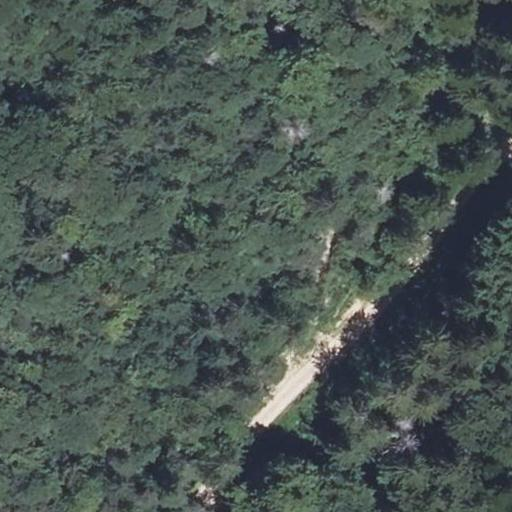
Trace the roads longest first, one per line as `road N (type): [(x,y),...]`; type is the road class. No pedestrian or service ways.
road 1 (track): [(428,0),(368,99),(276,396)]
road 2 (track): [(276,396),(340,349),(511,141)]
road 3 (track): [(196,511),(276,396)]
